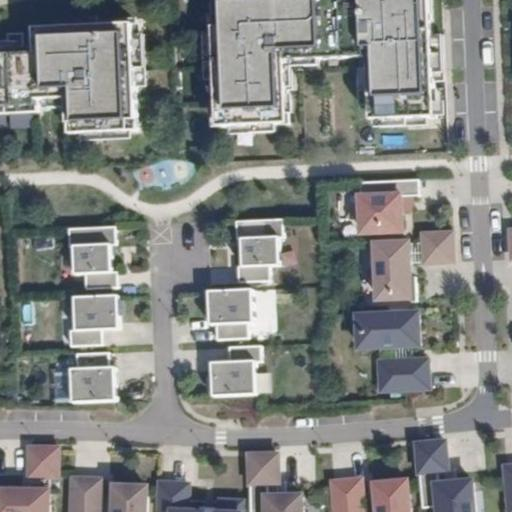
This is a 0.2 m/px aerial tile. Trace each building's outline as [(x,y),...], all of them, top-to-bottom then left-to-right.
[(212,0),(219,130),(289,127),(286,64),(369,60),(372,123),(437,120),(433,40),(431,40),(429,0),(212,0)] [(35,49),(0,51),(0,116),(38,115),(38,103),(67,102),(69,137),(138,133),(133,26),(35,31),(35,49)] [(421,199),(421,182),(360,184),(361,197),(354,197),(357,240),(404,238),(402,199),(421,199)] [(283,222),(236,224),(236,243),(239,243),(240,269),(238,269),(237,279),(237,286),(274,286),(274,269),(278,270),(277,241),(284,241),(283,222)] [(115,247),(114,229),(67,231),(69,249),(73,249),(74,277),(85,276),(86,291),(117,290),(117,282),(117,274),(112,274),(110,247),(115,247)] [(455,267),(453,235),(422,235),(423,267),(455,267)] [(371,246),(373,306),(413,306),(413,303),(418,303),(418,279),(412,279),(411,244),(371,246)] [(252,294),(206,295),(207,312),(208,329),(216,328),(217,342),(250,343),(250,327),(252,327),(252,294)] [(69,349),(101,348),(100,333),(109,332),(118,332),(117,298),(99,299),(73,300),(74,332),(68,333),(69,349)] [(353,317),(355,353),(421,352),(420,314),(353,317)] [(211,400),(255,399),(254,365),(261,364),(260,349),(227,351),(227,364),(209,365),(210,383),(211,400)] [(70,407),(115,405),(114,388),(113,371),(109,371),(108,356),(74,358),(74,373),(69,373),(70,407)] [(429,360),(378,362),(380,395),(431,393),(429,360)] [(475,511),(472,475),(431,479),(431,471),(449,469),(446,439),(415,441),(416,473),(421,472),(424,505),(433,505),(434,511),(475,511)] [(59,479),(58,448),(27,447),(26,479),(59,479)] [(303,511),(303,498),(261,498),(261,486),(280,486),(280,454),(246,455),(246,488),(252,488),(252,511),(303,511)] [(506,511),(511,511),(511,466),(503,466),(506,511)] [(365,511),(361,477),(329,478),(332,511),(365,511)] [(411,511),(408,477),(370,479),(373,511),(411,511)] [(68,511),(102,511),(103,480),(70,479),(68,511)] [(238,511),(239,501),(218,501),(218,509),(205,509),(205,501),(193,501),(192,483),(158,484),(156,511),(238,511)] [(108,511),(147,511),(148,489),(110,487),(108,511)] [(0,511),(48,511),(49,492),(0,492),(0,511)]
